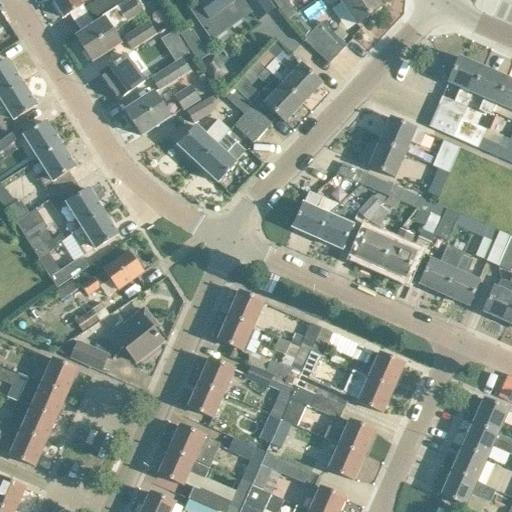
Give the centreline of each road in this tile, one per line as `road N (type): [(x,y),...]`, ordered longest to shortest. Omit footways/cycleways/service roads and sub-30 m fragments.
road 1 (residential): [(231,239),(174,210),(111,157),(13,0)]
road 2 (residential): [(231,239),(436,0)]
road 3 (residential): [(110,511),(231,239)]
road 4 (residential): [(456,341),(231,239)]
road 5 (residential): [(380,511),(456,341)]
